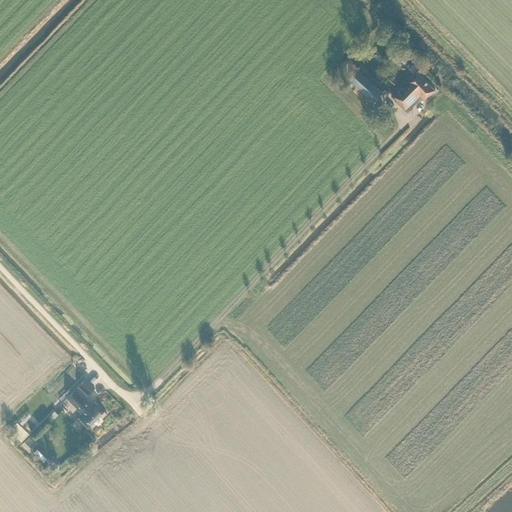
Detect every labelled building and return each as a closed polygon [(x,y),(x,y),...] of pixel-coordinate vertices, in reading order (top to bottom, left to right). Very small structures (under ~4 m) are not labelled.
[(373,103),(383,93),(358,70),(348,80),(369,99),(364,104),(371,111),(376,106),(373,103)] [(426,101),(435,91),(417,73),(392,97),(407,113),(409,111),(411,111),(414,108),(414,107),(423,98),(426,101)] [(94,388),(85,378),(77,387),(86,396),(94,388)] [(88,428),(104,412),(94,402),(90,406),(74,391),(66,399),(82,414),(78,418),(84,424),(88,428)] [(21,443),(30,453),(36,448),(27,438),(21,443)] [(54,457),(49,462),(54,467),(59,462),(54,457)]
